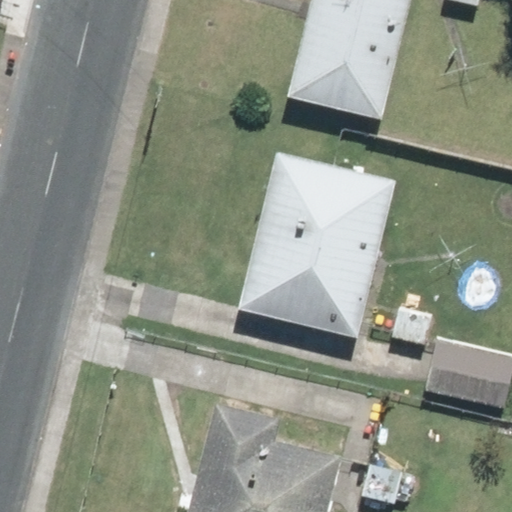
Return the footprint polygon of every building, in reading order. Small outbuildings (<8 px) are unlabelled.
[(418,0),(320,0),(299,85),(392,107),(418,0)] [(406,170),(287,142),(250,299),(369,327),(406,170)] [(443,306),(395,294),(385,332),(433,345),(443,306)] [(511,395),(511,348),(446,333),(434,381),(511,399),(511,395)] [(227,393),(196,511),(333,511),(350,449),(284,432),(290,409),(227,393)] [(427,467),(370,456),(363,492),(420,503),(427,467)]
